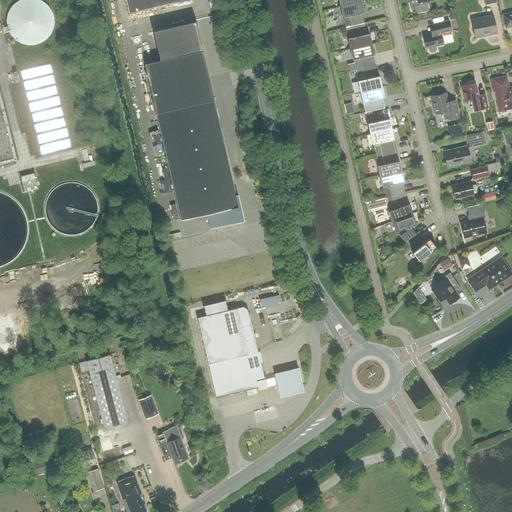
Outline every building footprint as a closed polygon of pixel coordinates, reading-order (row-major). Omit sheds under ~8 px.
[(125,0),(129,13),(150,8),(184,0),(125,0)] [(429,11),(427,3),(430,2),(429,0),(408,0),(410,7),(415,5),(417,14),(429,11)] [(351,26),(361,24),(359,13),(364,12),(363,8),(362,2),(340,7),(341,13),(343,17),(349,16),(349,18),(344,19),(346,28),(351,26)] [(511,12),(503,15),(506,27),(511,26),(511,12)] [(497,34),(493,15),(471,19),(475,38),(497,34)] [(160,60),(145,63),(181,220),(206,214),(210,229),(244,221),(241,210),(240,211),(196,21),(153,31),(160,60)] [(449,21),(429,25),(431,34),(423,36),(426,49),(428,48),(429,51),(431,53),(435,52),(436,49),(436,46),(443,45),(442,37),(452,35),(449,21)] [(350,49),(372,44),(370,38),(369,34),(348,39),(349,43),(348,43),(350,49)] [(371,67),(369,56),(374,55),(373,50),(372,44),(350,49),(351,55),(355,70),(371,67)] [(371,67),(356,70),(358,79),(363,77),(364,80),(357,81),(359,86),(358,86),(360,92),(382,87),(380,80),(380,81),(379,76),(374,77),(371,67)] [(511,87),(509,88),(506,76),(490,80),(493,92),(496,92),(498,103),(497,104),(499,112),(503,111),(503,110),(511,107),(511,87)] [(471,99),(473,111),(488,108),(485,94),(478,95),(474,80),(466,82),(467,85),(460,86),(464,101),(471,99)] [(383,93),(382,87),(360,92),(361,98),(362,102),(384,97),(383,93)] [(434,96),(431,96),(435,114),(442,112),(444,120),(458,117),(456,103),(455,100),(448,102),(446,93),(441,94),(441,93),(439,92),(437,92),(435,94),(436,95),(434,96)] [(365,113),(371,111),(369,103),(363,104),(365,113)] [(373,120),(371,111),(365,113),(367,122),(373,120)] [(370,134),(391,129),(390,123),(389,119),(367,124),(368,128),(370,134)] [(452,136),(465,133),(463,123),(450,125),(452,136)] [(373,147),(375,155),(395,151),(392,140),(394,140),(393,135),(391,129),(370,134),(371,140),(372,145),(379,143),(379,145),(373,147)] [(483,144),(480,133),(466,136),(469,147),(483,144)] [(470,162),(467,146),(444,152),(447,168),(470,162)] [(399,161),(397,161),(395,151),(375,155),(378,166),(377,166),(378,170),(378,171),(380,177),(401,171),(400,165),(399,161)] [(500,163),(470,170),(472,180),(489,177),(487,171),(501,167),(500,163)] [(399,183),(402,182),(404,182),(403,177),(401,171),(380,177),(381,183),(381,182),(382,187),(389,186),(399,183)] [(25,192),(38,189),(34,174),(21,177),(25,192)] [(475,185),(471,186),(470,181),(452,186),(455,199),(459,198),(460,199),(464,199),(465,197),(473,195),(473,194),(476,193),(478,191),(477,186),(475,185)] [(389,186),(389,188),(383,189),(385,198),(404,193),(402,185),(400,186),(399,183),(389,186)] [(495,199),(494,192),(480,195),(482,202),(495,199)] [(404,193),(385,198),(387,206),(393,205),(394,209),(403,206),(402,204),(406,203),(404,193)] [(495,205),(499,211),(508,205),(504,199),(495,205)] [(460,223),(464,238),(486,233),(482,219),(485,218),(483,210),(486,209),(484,203),(467,207),(470,220),(460,223)] [(403,206),(394,209),(388,212),(390,216),(389,216),(391,222),(412,214),(410,208),(409,204),(403,206)] [(415,220),(412,214),(391,222),(394,227),(395,232),(416,224),(414,220),(415,220)] [(405,244),(416,235),(411,228),(400,237),(405,244)] [(421,242),(416,235),(405,244),(410,251),(421,242)] [(429,259),(436,249),(435,248),(436,247),(429,239),(412,252),(419,261),(426,255),(429,259)] [(446,269),(452,265),(447,258),(441,261),(446,269)] [(489,289),(511,274),(500,258),(468,280),(475,291),(486,284),(489,289)] [(468,261),(459,264),(462,270),(470,267),(468,261)] [(455,292),(460,288),(450,273),(444,276),(446,279),(431,289),(440,302),(445,298),(449,304),(459,298),(455,292)] [(263,306),(282,302),(281,295),(261,299),(263,306)] [(206,316),(227,311),(226,305),(224,301),(204,306),(206,316)] [(251,389),(258,388),(259,389),(266,388),(265,384),(264,380),(265,380),(248,309),(243,307),(227,311),(206,316),(197,318),(206,356),(216,398),(251,389)] [(104,428),(128,422),(110,355),(87,361),(86,356),(78,358),(79,363),(81,373),(89,371),(104,428)] [(297,368),(274,374),(280,397),(303,392),(297,368)] [(150,395),(138,400),(146,419),(158,414),(150,395)] [(164,433),(163,432),(156,435),(166,460),(172,458),(175,463),(188,458),(180,438),(181,437),(178,428),(164,433)] [(103,451),(113,449),(110,438),(100,441),(103,451)] [(53,470),(48,454),(33,459),(38,475),(53,470)] [(93,492),(104,488),(98,469),(87,473),(93,492)] [(144,503),(134,475),(116,482),(127,511),(130,511),(146,511),(143,504),(144,503)]
